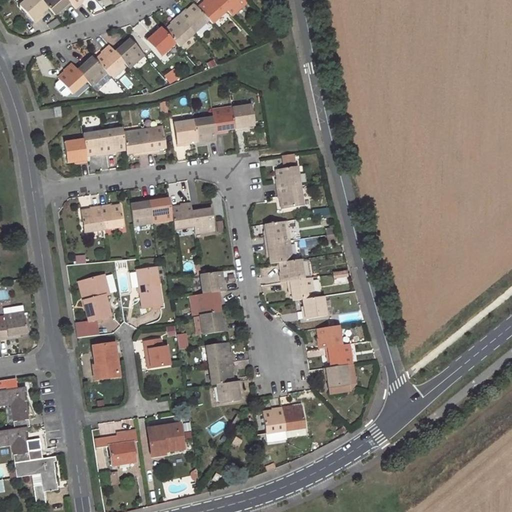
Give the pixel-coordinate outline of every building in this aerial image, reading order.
[(42,16),(40,15),(48,8),(40,0),(24,0),(18,5),(34,23),(42,16)] [(40,0),(48,8),(54,15),(61,9),(62,11),(70,3),(67,0),(40,0)] [(67,0),(70,3),(75,9),(83,2),(81,0),(67,0)] [(202,0),(204,2),(197,8),(208,20),(211,24),(225,10),(215,0),(202,0)] [(215,0),(225,10),(230,15),(245,2),(243,0),(215,0)] [(185,8),(177,16),(193,33),(208,20),(197,8),(193,4),(187,10),(185,8)] [(177,16),(169,22),(171,24),(163,31),(175,43),(178,47),(193,33),(177,16)] [(152,32),(144,39),(160,57),(175,43),(163,31),(160,27),(153,34),(152,32)] [(121,44),(113,50),(124,63),(129,68),(144,55),(129,39),(122,45),(121,44)] [(108,45),(100,52),(102,54),(95,61),(109,76),(124,63),(113,50),(108,45)] [(83,62),(75,68),(86,81),(96,91),(111,78),(109,76),(95,61),(92,57),(85,63),(83,62)] [(70,63),(62,71),(64,73),(57,79),(71,95),(86,81),(75,68),(70,63)] [(245,131),(244,128),(254,126),(251,106),(231,108),(234,130),(234,132),(245,131)] [(60,108),(53,109),(54,119),(61,118),(60,108)] [(231,108),(211,111),(212,118),(214,135),(224,134),(224,131),(234,130),(231,108)] [(212,118),(192,121),(195,142),(205,141),(205,143),(215,142),(214,135),(212,118)] [(192,121),(172,124),(176,147),(186,146),(186,143),(195,142),(192,121)] [(156,153),(155,151),(165,149),(162,128),(142,131),(145,154),(156,153)] [(121,129),(102,132),(105,155),(116,154),(115,152),(125,150),(122,134),(121,129)] [(142,131),(122,134),(125,150),(125,155),(135,153),(135,156),(145,154),(142,131)] [(102,132),(82,135),(82,140),(85,156),(95,155),(95,157),(105,155),(102,132)] [(82,140),(63,143),(66,163),(76,162),(76,164),(86,163),(85,156),(82,140)] [(284,169),(276,171),(278,180),(275,181),(277,191),(300,187),(297,168),(295,168),(294,155),(282,157),(284,169)] [(300,187),(277,191),(278,201),(281,200),(283,210),(303,207),(300,187)] [(159,198),(149,200),(153,223),(172,220),(170,208),(169,199),(159,200),(159,198)] [(139,203),(129,205),(133,226),(153,223),(149,200),(139,201),(139,203)] [(190,203),(180,205),(180,207),(170,208),(172,220),(174,230),(194,227),(191,209),(190,203)] [(109,206),(99,207),(103,230),(123,227),(119,207),(110,208),(109,206)] [(99,207),(89,208),(90,211),(80,212),(83,233),(103,230),(99,207)] [(201,208),(191,209),(194,227),(195,233),(214,230),(211,209),(201,210),(201,208)] [(285,222),(264,225),(266,235),(263,235),(265,245),(289,242),(285,222)] [(289,242),(265,245),(266,256),(269,255),(270,264),(280,262),(292,261),(289,242)] [(292,261),(280,262),(282,272),(279,272),(281,283),(287,282),(304,280),(301,260),(292,261)] [(135,271),(141,309),(161,306),(155,268),(135,271)] [(201,275),(200,275),(203,295),(220,292),(226,292),(225,281),(222,282),(221,272),(201,275)] [(110,318),(105,296),(108,296),(103,277),(83,282),(88,300),(83,302),(88,324),(110,318)] [(304,280),(287,282),(289,292),(291,292),(293,302),(303,300),(314,299),(311,279),(304,280)] [(79,283),(83,302),(88,300),(83,282),(79,283)] [(203,295),(196,296),(199,316),(221,312),(220,303),(222,303),(220,292),(203,295)] [(196,296),(193,296),(189,297),(192,317),(195,316),(199,316),(196,296)] [(314,299),(303,300),(304,310),(302,310),(303,320),(327,317),(324,297),(314,299)] [(221,312),(199,316),(202,333),(203,336),(226,332),(225,322),(222,322),(221,312)] [(5,322),(0,322),(0,340),(10,339),(17,338),(17,336),(27,334),(23,313),(4,316),(5,322)] [(338,326),(318,329),(319,339),(316,339),(318,350),(325,349),(342,346),(338,326)] [(184,334),(176,336),(178,350),(186,349),(184,334)] [(149,350),(152,369),(165,367),(169,367),(164,339),(143,342),(144,351),(149,350)] [(227,343),(205,346),(208,366),(232,362),(231,352),(228,353),(227,343)] [(92,348),(95,366),(97,366),(99,381),(118,377),(113,345),(92,348)] [(342,346),(325,349),(326,358),(329,358),(330,368),(346,366),(351,365),(348,345),(342,346)] [(233,382),(232,373),(234,373),(232,362),(208,366),(211,386),(216,385),(233,382)] [(351,365),(346,366),(349,385),(355,384),(352,365),(351,365)] [(330,368),(323,369),(324,379),(327,379),(328,388),(349,385),(346,366),(330,368)] [(240,402),(239,392),(242,391),(240,381),(233,382),(216,385),(219,405),(240,402)] [(349,385),(328,388),(329,395),(350,392),(349,385)] [(24,388),(0,391),(0,405),(12,403),(16,422),(11,422),(13,430),(25,428),(27,428),(24,408),(22,392),(25,391),(24,388)] [(292,407),(281,408),(285,432),(305,429),(302,408),(292,410),(292,407)] [(281,408),(272,410),(272,413),(262,414),(265,435),(285,432),(281,408)] [(162,428),(147,430),(150,451),(163,449),(163,452),(183,449),(179,425),(162,428)] [(15,455),(12,456),(13,463),(41,459),(39,451),(26,453),(25,443),(23,432),(26,432),(25,428),(13,430),(0,431),(0,445),(14,444),(15,455)] [(285,432),(265,435),(266,442),(286,439),(285,432)] [(128,468),(127,464),(135,463),(132,443),(131,434),(116,437),(94,440),(95,449),(109,447),(112,467),(120,465),(120,469),(128,468)] [(41,459),(13,463),(16,476),(23,474),(23,476),(30,475),(42,473),(44,485),(32,487),(35,505),(45,504),(43,492),(56,491),(54,477),(52,462),(54,461),(54,457),(43,459),(41,459)] [(30,475),(32,487),(44,485),(42,473),(30,475)]
